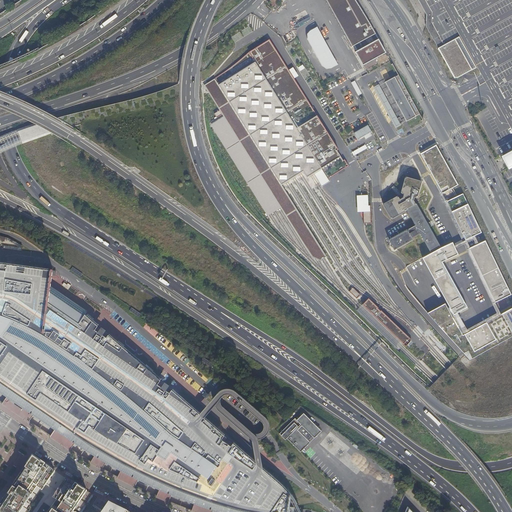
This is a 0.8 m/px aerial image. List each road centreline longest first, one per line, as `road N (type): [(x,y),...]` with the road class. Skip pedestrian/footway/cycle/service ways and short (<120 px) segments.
road 1 (motorway): [(424,413),(152,195),(67,135),(0,101)]
road 2 (motorway): [(0,200),(98,253),(405,453)]
road 3 (motorway): [(182,290),(303,363),(426,456),(461,467),(511,462)]
road 4 (motorway): [(506,424),(470,423),(435,405),(219,199)]
road 5 (motorway): [(424,413),(255,250),(219,199)]
road 6 (motorway): [(0,122),(141,73),(251,0)]
road 7 (motorway): [(182,290),(405,453)]
road 8 (motorway): [(0,113),(10,152),(35,191),(182,290)]
road 9 (motorway): [(219,199),(199,160),(188,95),(194,40),(211,0)]
road 10 (motorway): [(0,98),(68,67),(162,0)]
road 11 (tertiary): [(157,511),(0,414)]
road 12 (motorway): [(140,0),(0,83)]
road 13 (motorway): [(504,511),(424,413)]
